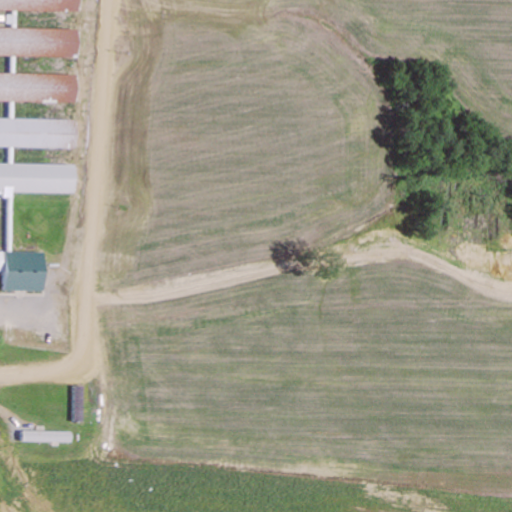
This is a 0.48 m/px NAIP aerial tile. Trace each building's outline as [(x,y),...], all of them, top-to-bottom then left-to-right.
[(75,74),(0,72),(0,100),(75,102),(75,74)] [(75,119),(0,118),(0,146),(74,148),(75,119)] [(74,164),(0,163),(0,193),(12,194),(12,192),(74,193),(74,164)] [(3,291),(42,291),(43,252),(0,251),(0,271),(3,271),(3,291)] [(71,432),(22,430),(22,441),(70,442),(71,432)]
